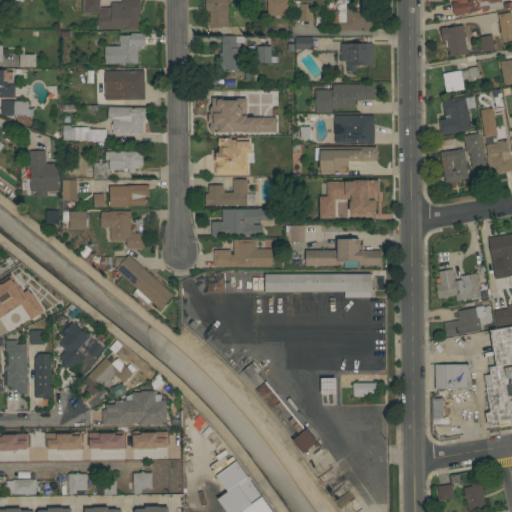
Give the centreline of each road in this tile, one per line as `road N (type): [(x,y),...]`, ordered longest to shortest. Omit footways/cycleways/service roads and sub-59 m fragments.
road 1 (tertiary): [(416,511),(407,0)]
road 2 (residential): [(182,260),(179,0)]
